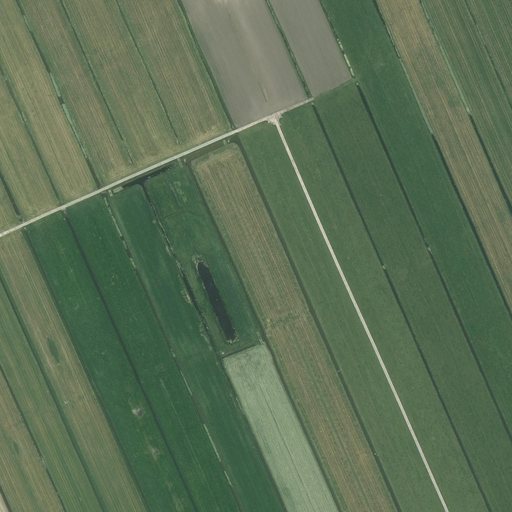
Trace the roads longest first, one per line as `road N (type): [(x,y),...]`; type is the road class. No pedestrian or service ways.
road 1 (track): [(343,0),(363,57),(361,75),(273,115),(447,511)]
road 2 (track): [(0,235),(273,115)]
